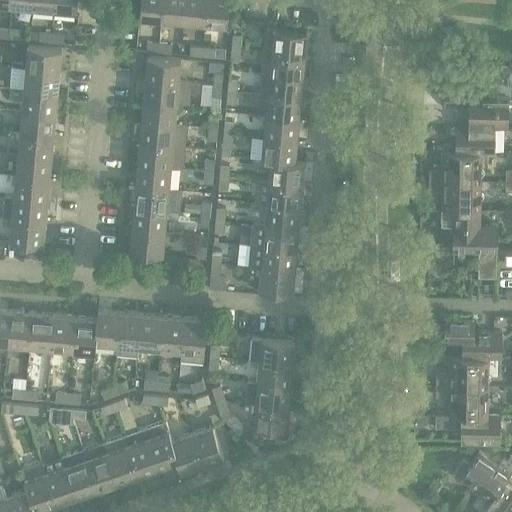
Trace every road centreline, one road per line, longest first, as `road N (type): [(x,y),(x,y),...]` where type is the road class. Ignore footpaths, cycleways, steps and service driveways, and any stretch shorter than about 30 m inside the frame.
road 1 (residential): [(0,269),(82,276),(110,0)]
road 2 (residential): [(377,146),(318,137),(326,22),(316,0)]
road 3 (tertiary): [(347,477),(375,393),(377,317)]
road 4 (tertiary): [(378,304),(377,146)]
road 5 (tertiary): [(377,146),(390,0)]
road 6 (residential): [(317,308),(324,174)]
road 7 (residential): [(378,304),(511,304)]
